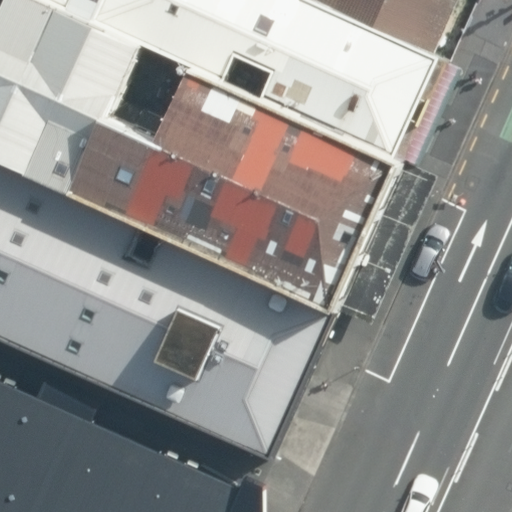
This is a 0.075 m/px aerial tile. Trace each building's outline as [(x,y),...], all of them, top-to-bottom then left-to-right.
[(0,157),(343,314),(410,163),(200,66),(167,143),(119,121),(153,45),(100,21),(52,0),(15,0),(0,33),(0,157)] [(52,0),(100,21),(108,0),(52,0)] [(200,66),(410,163),(454,61),(439,54),(462,0),(322,0),(322,2),(317,0),(108,0),(100,21),(153,45),(200,66)] [(0,335),(277,459),(343,314),(0,157),(0,335)] [(0,345),(0,511),(250,511),(271,469),(0,345)]
